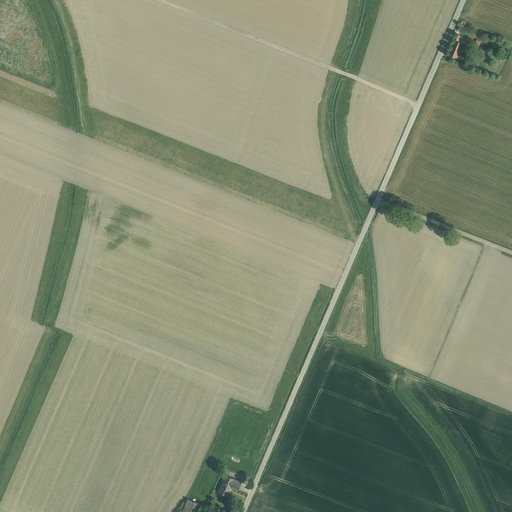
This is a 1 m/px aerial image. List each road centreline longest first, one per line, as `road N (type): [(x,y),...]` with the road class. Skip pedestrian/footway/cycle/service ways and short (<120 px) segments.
road 1 (unclassified): [(243,511),(463,0)]
road 2 (track): [(417,106),(159,0)]
road 3 (track): [(362,234),(334,163),(325,110),(360,0)]
